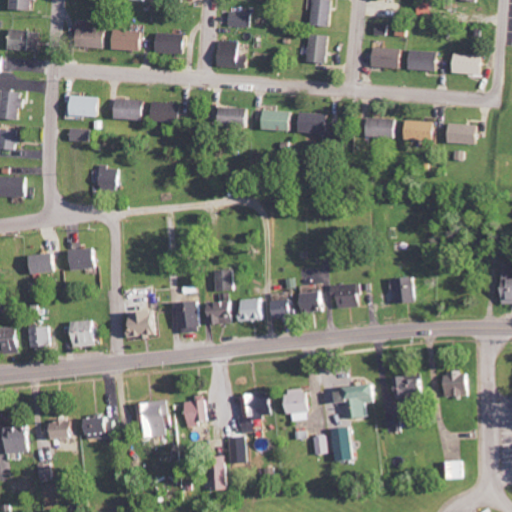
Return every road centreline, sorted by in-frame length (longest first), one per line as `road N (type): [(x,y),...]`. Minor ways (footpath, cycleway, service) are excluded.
road 1 (secondary): [(0,373),(402,330),(511,327)]
road 2 (residential): [(57,66),(492,92)]
road 3 (residential): [(53,217),(61,0)]
road 4 (residential): [(122,361),(112,218),(100,210),(53,217)]
